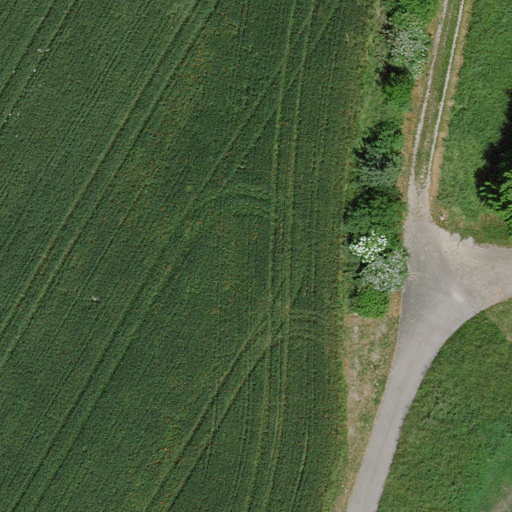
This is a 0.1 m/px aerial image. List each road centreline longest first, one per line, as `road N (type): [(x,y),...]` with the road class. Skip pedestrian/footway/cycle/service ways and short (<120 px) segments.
road 1 (track): [(450,0),(419,206),(456,299)]
road 2 (unclassified): [(364,511),(403,378),(456,299)]
